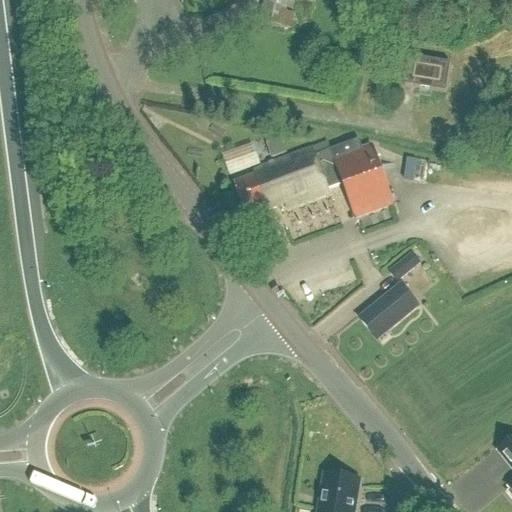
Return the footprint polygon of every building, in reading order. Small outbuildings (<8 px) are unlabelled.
[(288,0),(265,0),(259,23),(290,31),(294,16),(286,14),(290,0),(288,0)] [(405,88),(417,90),(446,95),(451,66),(409,59),(405,88)] [(255,178),(235,185),(247,220),(286,206),(288,211),(330,195),(328,192),(344,186),(356,219),(393,205),(372,149),(363,152),(360,142),(316,158),(313,151),(262,169),(263,171),(254,174),(255,178)] [(412,256),(389,274),(397,284),(420,266),(412,256)] [(402,288),(361,321),(378,342),(419,309),(402,288)] [(511,442),(498,454),(511,470),(511,487),(509,490),(510,492),(507,494),(511,499),(511,442)] [(354,511),(360,482),(351,481),(352,479),(333,476),(333,478),(325,476),(318,511),(354,511)]
